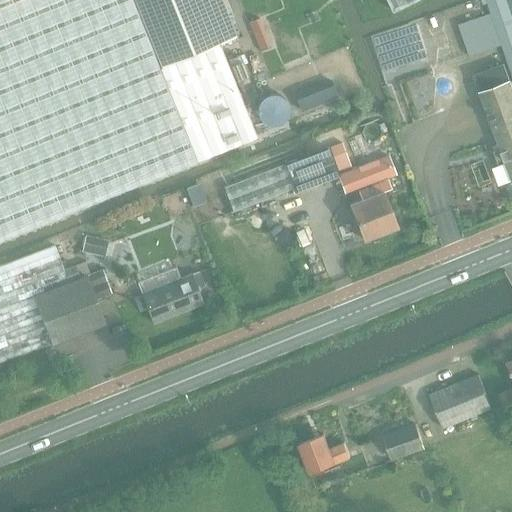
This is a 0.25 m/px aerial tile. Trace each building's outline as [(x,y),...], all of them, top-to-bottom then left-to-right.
[(0,0),(0,239),(257,136),(221,43),(239,36),(224,0),(0,0)] [(388,0),(395,12),(419,0),(388,0)] [(511,0),(482,0),(483,6),(487,4),(491,15),(458,25),(469,58),(502,46),(506,58),(511,75),(511,0)] [(511,87),(504,66),(474,77),(501,150),(494,153),(499,168),(506,165),(511,180),(511,87)] [(337,97),(331,81),(296,94),(303,110),(337,97)] [(284,164),(224,187),(233,212),(293,189),(294,192),(338,176),(352,170),(342,143),(329,148),(284,165),(284,164)] [(352,170),(338,176),(364,240),(396,228),(383,193),(392,189),(388,179),(395,176),(388,156),(352,170)] [(105,257),(108,241),(86,236),(82,252),(105,257)] [(55,246),(0,266),(0,363),(52,344),(34,296),(80,278),(76,266),(64,270),(55,246)] [(96,301),(112,295),(103,270),(80,278),(34,296),(52,344),(105,325),(96,301)] [(196,289),(204,286),(199,272),(191,276),(191,275),(142,294),(154,323),(202,304),(196,289)] [(511,389),(499,394),(506,411),(511,408),(511,360),(507,362),(511,373),(511,389)] [(478,375),(430,395),(443,429),(492,409),(478,375)] [(415,425),(384,436),(393,460),(424,449),(415,425)] [(345,444),(330,450),(324,435),(299,445),(311,474),(335,464),(350,458),(345,444)]
